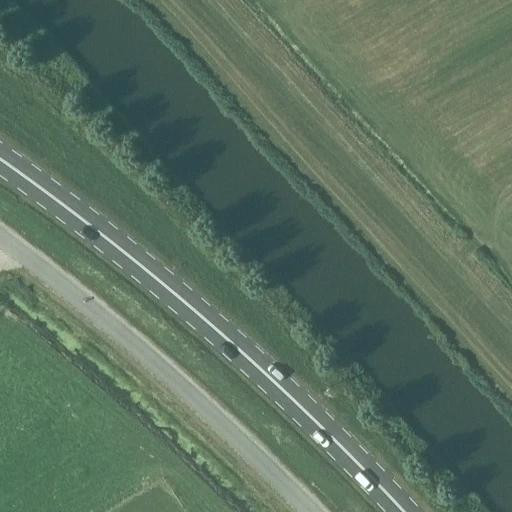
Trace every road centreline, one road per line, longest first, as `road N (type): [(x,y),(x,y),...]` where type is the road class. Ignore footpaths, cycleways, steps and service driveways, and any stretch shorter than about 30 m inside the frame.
road 1 (primary): [(401,511),(323,426),(183,302),(0,162)]
road 2 (unclassified): [(0,237),(132,343),(309,511)]
